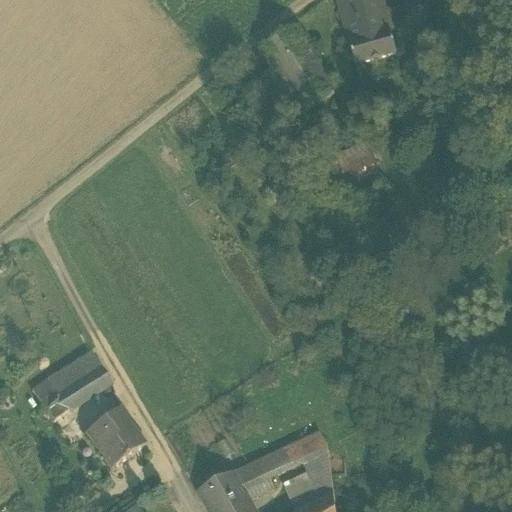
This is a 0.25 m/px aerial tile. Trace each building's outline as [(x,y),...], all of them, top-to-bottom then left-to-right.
[(336,0),(342,22),(384,11),(381,0),(336,0)] [(384,11),(342,22),(355,68),(397,57),(384,11)] [(255,87),(279,128),(339,93),(336,86),(330,89),(296,31),(262,51),(276,75),(255,87)] [(493,44),(470,49),(477,81),(501,75),(493,44)] [(486,89),(456,98),(463,122),(493,114),(486,89)] [(287,143),(273,141),(271,157),(285,158),(287,143)] [(342,156),(354,178),(374,165),(362,144),(342,156)] [(310,176),(322,196),(342,184),(330,164),(310,176)] [(407,310),(389,310),(389,326),(407,327),(407,310)] [(53,424),(71,414),(111,388),(90,356),(31,394),(53,424)] [(120,410),(86,436),(98,455),(104,463),(112,473),(147,447),(120,410)] [(98,455),(86,436),(71,414),(53,424),(82,466),(89,474),(104,463),(98,455)] [(320,436),(233,477),(242,493),(269,480),(303,464),(326,452),(326,451),(320,436)] [(230,445),(220,450),(227,465),(237,459),(230,445)] [(332,497),(326,452),(303,464),(319,504),(332,497)] [(233,477),(199,495),(208,511),(253,511),(249,504),(242,493),(233,477)] [(269,480),(242,493),(249,504),(274,492),(269,480)] [(333,511),(332,497),(319,504),(304,511),(333,511)]
